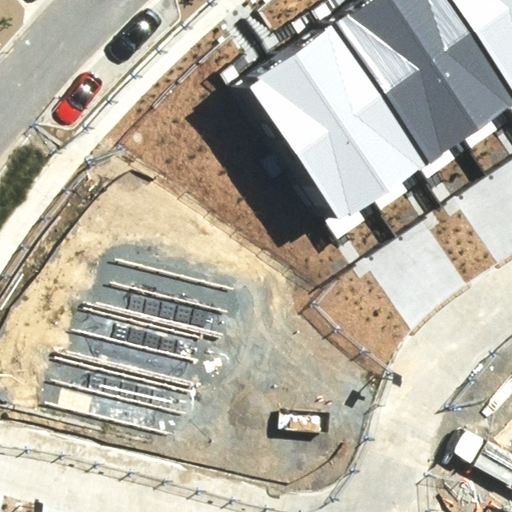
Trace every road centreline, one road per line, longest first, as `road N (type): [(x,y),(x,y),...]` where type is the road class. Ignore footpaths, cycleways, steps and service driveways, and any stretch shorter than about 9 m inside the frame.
road 1 (residential): [(0,453),(256,511)]
road 2 (residential): [(377,511),(425,369),(459,334),(511,303)]
road 3 (residential): [(0,109),(98,0)]
